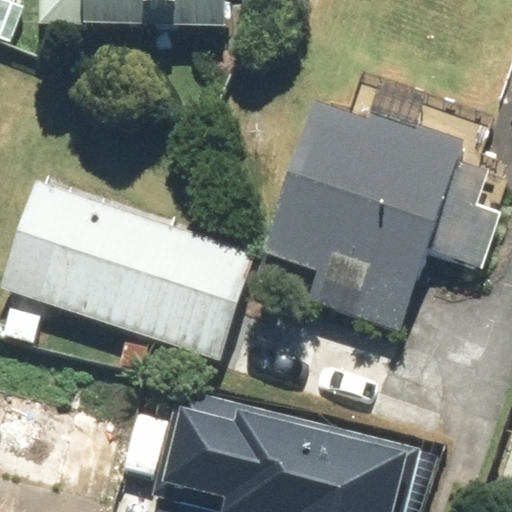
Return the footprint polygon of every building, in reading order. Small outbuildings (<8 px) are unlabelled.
[(50,0),(50,29),(240,31),(240,0),(50,0)] [(378,126),(325,108),(273,258),(329,277),(319,303),(410,334),(475,146),(382,115),(378,126)] [(47,187),(12,292),(229,364),(264,259),(47,187)] [(0,384),(0,479),(112,502),(130,410),(0,384)] [(405,511),(420,456),(191,395),(167,485),(236,503),(233,511),(405,511)]
